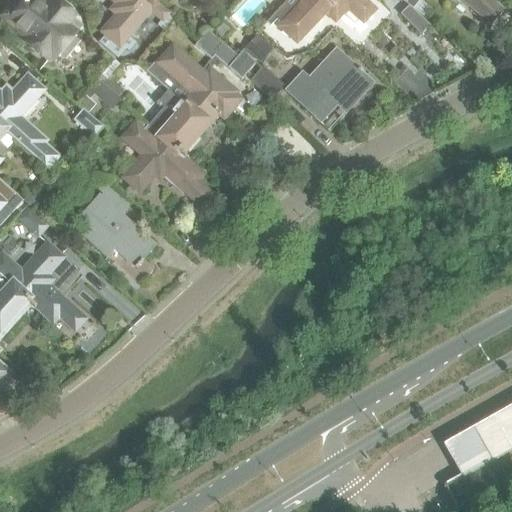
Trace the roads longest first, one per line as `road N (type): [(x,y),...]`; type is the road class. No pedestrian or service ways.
road 1 (residential): [(0,445),(81,402),(322,181),(483,90),(511,83)]
road 2 (secondary): [(511,318),(185,511)]
road 3 (secondary): [(259,511),(511,359)]
